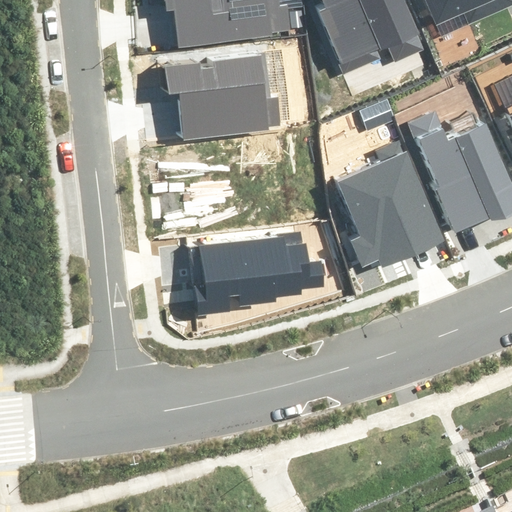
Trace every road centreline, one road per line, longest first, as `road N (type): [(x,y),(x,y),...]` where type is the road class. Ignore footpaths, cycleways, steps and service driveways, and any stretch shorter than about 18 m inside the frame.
road 1 (residential): [(77,0),(123,417)]
road 2 (residential): [(123,417),(331,374),(511,307)]
road 3 (residential): [(0,431),(123,417)]
